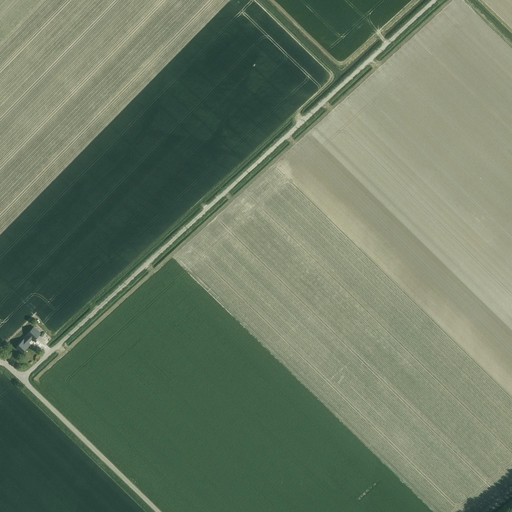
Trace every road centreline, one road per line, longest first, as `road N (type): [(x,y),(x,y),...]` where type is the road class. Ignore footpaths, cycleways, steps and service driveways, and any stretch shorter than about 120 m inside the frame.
road 1 (unclassified): [(20,377),(436,0)]
road 2 (unclassified): [(158,511),(20,377)]
